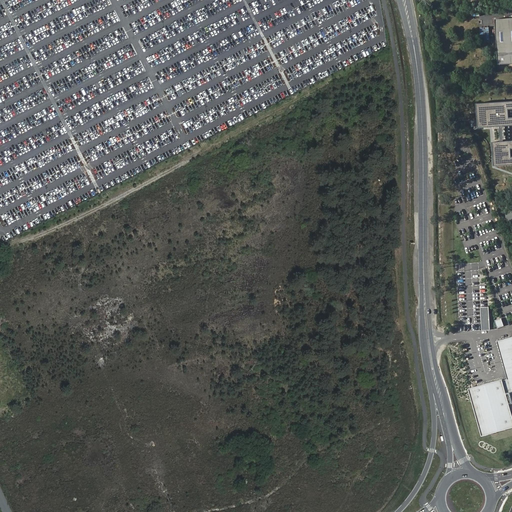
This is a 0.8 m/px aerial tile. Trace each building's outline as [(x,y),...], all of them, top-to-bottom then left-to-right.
[(511,63),(511,18),(496,20),(499,64),(511,63)] [(489,43),(489,27),(480,27),(480,42),(489,43)] [(511,101),(480,103),(481,128),(511,125),(511,140),(496,142),(497,166),(511,165),(511,101)] [(489,307),(480,307),(482,331),(491,330),(489,307)] [(501,318),(495,321),(497,328),(504,326),(501,318)] [(470,389),(482,435),(511,427),(511,337),(498,341),(508,379),(470,389)]
